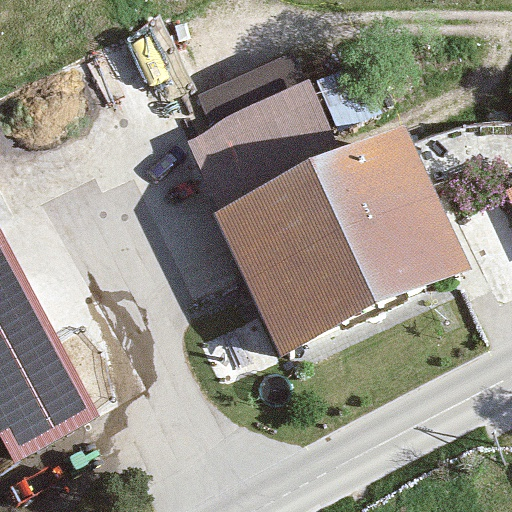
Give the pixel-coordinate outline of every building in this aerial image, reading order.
[(293,58),(200,84),(207,110),(300,84),(293,58)] [(304,82),(186,138),(210,187),(328,132),(304,82)] [(199,225),(263,367),(446,284),(382,143),(199,225)] [(0,468),(0,469),(76,426),(0,291),(0,468)] [(396,511),(459,511),(460,498),(397,498),(396,511)]
